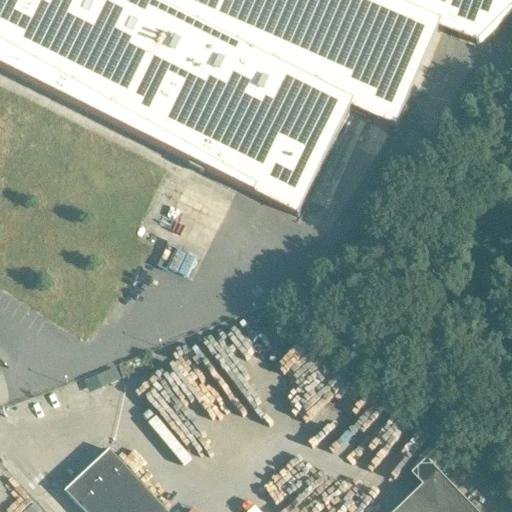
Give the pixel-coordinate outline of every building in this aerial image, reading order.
[(0,0),(0,68),(261,200),(299,219),(300,216),(298,215),(351,111),(368,118),(369,118),(397,131),(398,128),(396,127),(438,31),(444,33),(456,0),(0,0)] [(511,0),(480,0),(459,39),(478,46),(480,44),(478,44),(511,9),(511,0)] [(0,284),(74,344),(133,272),(183,308),(261,200),(0,68),(0,284)] [(165,511),(111,454),(112,453),(111,452),(65,495),(66,496),(67,496),(81,511),(165,511)] [(474,511),(439,475),(400,511),(474,511)]
